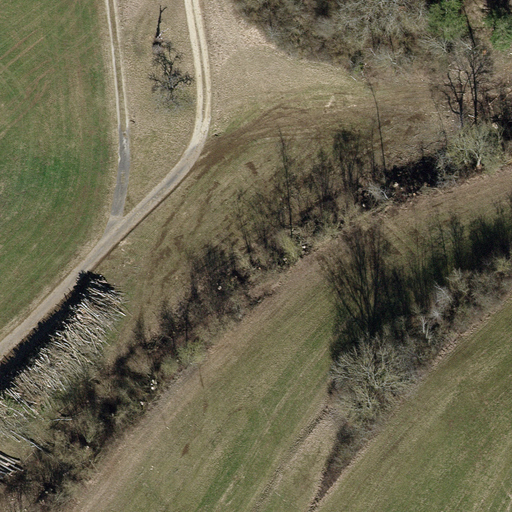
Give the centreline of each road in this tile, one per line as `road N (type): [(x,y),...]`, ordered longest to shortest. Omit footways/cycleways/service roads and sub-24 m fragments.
road 1 (track): [(112,0),(125,164),(112,240),(0,352)]
road 2 (track): [(112,240),(189,161),(201,137),(205,73),(193,0)]
